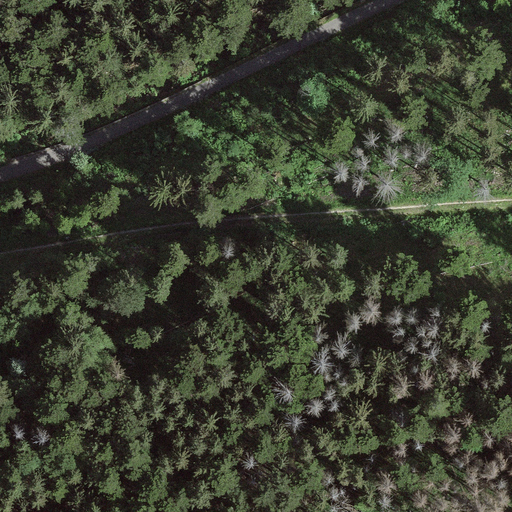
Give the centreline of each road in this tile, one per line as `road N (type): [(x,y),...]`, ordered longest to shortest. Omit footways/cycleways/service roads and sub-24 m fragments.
road 1 (track): [(511,208),(250,223),(0,259)]
road 2 (unclassified): [(392,0),(161,117),(0,178)]
